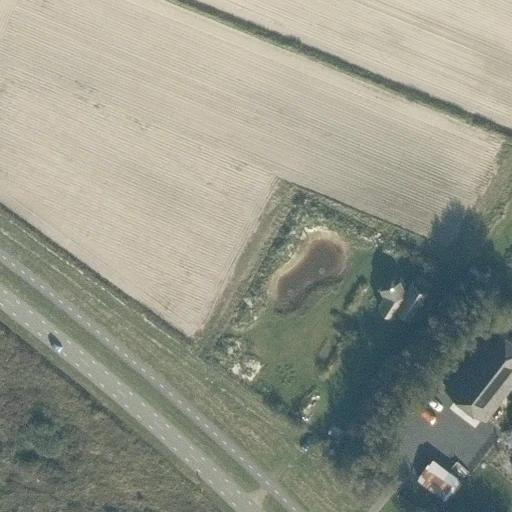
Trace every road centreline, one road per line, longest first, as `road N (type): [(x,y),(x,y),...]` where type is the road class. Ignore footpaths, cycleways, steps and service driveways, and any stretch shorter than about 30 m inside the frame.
road 1 (tertiary): [(250,511),(0,296)]
road 2 (track): [(245,507),(396,327)]
